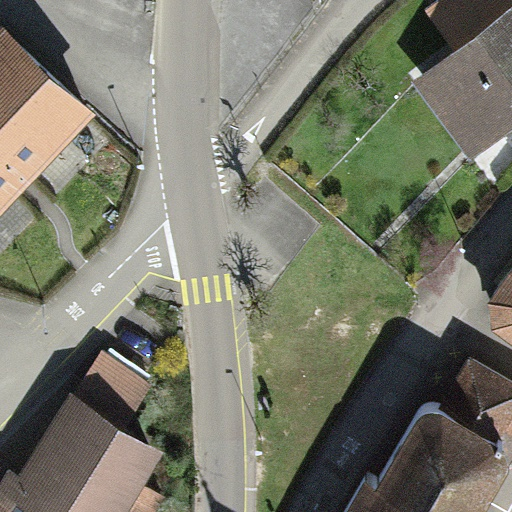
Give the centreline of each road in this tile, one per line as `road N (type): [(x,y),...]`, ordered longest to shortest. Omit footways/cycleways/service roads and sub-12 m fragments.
road 1 (residential): [(304,511),(441,298),(511,218)]
road 2 (residential): [(225,511),(190,201)]
road 3 (residential): [(190,201),(0,383)]
road 4 (residential): [(359,0),(304,56),(190,201)]
road 5 (residential): [(190,201),(186,0)]
